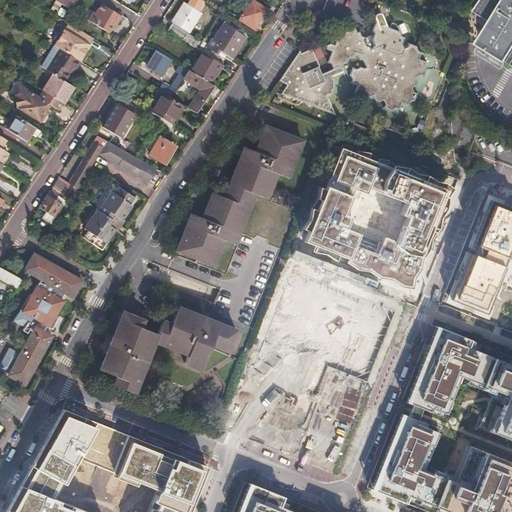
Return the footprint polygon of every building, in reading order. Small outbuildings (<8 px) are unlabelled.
[(55,0),(62,4),(71,9),(76,0),(55,0)] [(200,0),(186,0),(185,3),(183,2),(171,20),(172,21),(167,29),(191,44),(194,40),(192,39),(193,38),(186,33),(187,31),(188,31),(200,13),(195,9),(200,0)] [(266,9),(251,0),(250,0),(240,16),(255,26),(266,9)] [(511,0),(502,0),(479,39),(493,47),(509,57),(511,54),(511,52),(511,0)] [(87,20),(107,32),(112,24),(115,25),(121,16),(101,3),(95,13),(92,11),(87,20)] [(336,41),(334,45),(336,50),(331,51),(328,62),(332,64),(333,70),(339,68),(343,70),(344,65),(348,65),(349,60),(360,58),(360,61),(365,64),(366,71),(364,71),(361,69),(357,70),(353,68),(350,76),(352,82),(351,84),(358,87),(355,94),(358,95),(360,99),(368,102),(369,100),(374,98),(375,93),(380,92),(383,93),(385,97),(383,102),(386,106),(385,109),(392,111),(397,111),(400,111),(402,104),(410,107),(411,104),(415,101),(418,94),(414,92),(413,88),(409,87),(407,84),(409,80),(414,78),(417,79),(421,77),(424,78),(428,70),(426,66),(427,63),(420,60),(423,53),(419,51),(418,47),(409,44),(408,47),(403,49),(402,46),(405,39),(401,37),(396,25),(391,23),(389,28),(387,27),(381,15),(378,12),(376,13),(374,17),(376,21),(372,29),(374,33),(365,38),(361,36),(359,31),(357,32),(355,28),(352,29),(349,27),(348,31),(345,32),(340,30),(339,34),(334,37),(336,41)] [(67,22),(54,44),(54,45),(79,60),(89,45),(88,44),(92,37),(67,22)] [(205,46),(199,42),(196,47),(202,51),(214,59),(217,54),(226,59),(228,56),(231,57),(245,37),(225,24),(219,33),(217,32),(213,38),(215,39),(210,46),(207,44),(205,46)] [(52,73),(63,80),(67,73),(72,67),(74,68),(79,60),(54,45),(40,66),(52,73)] [(172,58),(158,50),(147,67),(154,71),(152,75),(157,78),(160,75),(161,75),(172,58)] [(215,72),(221,63),(214,59),(202,51),(190,69),(209,82),(215,72)] [(196,113),(215,85),(209,82),(190,69),(189,69),(185,75),(184,76),(192,82),(200,88),(187,108),(196,113)] [(184,76),(185,75),(180,72),(176,77),(181,80),(184,76)] [(63,80),(52,73),(42,88),(62,101),(71,85),(63,80)] [(161,82),(156,89),(165,94),(170,97),(175,90),(161,82)] [(62,101),(42,88),(37,96),(19,85),(13,96),(14,97),(16,104),(15,105),(38,120),(42,119),(46,113),(45,109),(43,108),(47,102),(49,103),(57,108),(62,101)] [(170,97),(165,94),(161,100),(159,98),(155,105),(151,111),(158,116),(170,123),(182,105),(177,102),(170,97)] [(134,113),(116,102),(102,126),(120,137),(134,113)] [(151,111),(145,108),(140,115),(154,124),(155,122),(158,116),(151,111)] [(26,140),(34,126),(13,113),(5,127),(26,140)] [(168,130),(172,124),(170,123),(158,116),(155,122),(161,126),(168,130)] [(177,250),(214,265),(224,240),(236,244),(256,194),(268,198),(278,173),(289,177),(304,141),(266,125),(256,150),(247,147),(227,197),(212,192),(203,217),(192,213),(177,250)] [(174,145),(160,136),(148,155),(162,163),(174,145)] [(92,140),(67,181),(77,187),(98,152),(102,146),(92,140)] [(135,157),(106,140),(102,146),(98,152),(123,167),(148,182),(156,169),(135,157)] [(378,163),(342,148),(304,242),(410,283),(447,190),(392,168),(383,179),(377,196),(399,205),(395,215),(402,218),(393,240),(382,235),(376,251),(359,245),(364,233),(347,226),(352,215),(346,213),(354,192),(365,196),(378,163)] [(67,181),(58,176),(51,186),(60,192),(70,198),(77,187),(67,181)] [(77,234),(99,249),(134,198),(112,183),(103,196),(98,192),(83,214),(88,218),(77,234)] [(49,190),(37,207),(44,212),(52,217),(64,199),(49,190)] [(511,247),(511,208),(492,200),(451,299),(485,313),(511,247)] [(49,222),(52,217),(44,212),(41,217),(49,222)] [(56,266),(33,253),(24,269),(40,279),(37,285),(32,294),(31,293),(14,321),(25,327),(24,330),(31,334),(21,353),(9,347),(0,364),(0,370),(9,375),(25,384),(52,335),(43,331),(46,325),(49,326),(63,299),(60,298),(64,292),(72,297),(81,281),(56,266)] [(0,267),(0,279),(14,288),(19,280),(0,267)] [(113,385),(134,394),(155,342),(188,356),(185,364),(203,371),(213,345),(229,351),(237,331),(179,307),(171,324),(164,321),(158,334),(141,327),(143,320),(122,311),(99,371),(116,378),(113,385)] [(481,346),(439,329),(409,403),(430,412),(432,408),(446,414),(451,400),(447,398),(457,375),(494,390),(479,427),(511,440),(511,365),(478,352),(481,346)] [(150,487),(140,511),(179,511),(198,464),(63,411),(7,511),(87,511),(47,496),(72,452),(76,454),(75,455),(79,457),(78,458),(150,487)] [(426,423),(404,415),(374,490),(405,503),(408,496),(447,511),(511,511),(511,462),(472,446),(457,483),(419,468),(429,444),(433,446),(438,432),(424,427),(426,423)] [(283,498),(251,485),(240,511),(320,511),(319,511),(318,511),(293,511),(279,506),(283,498)]
